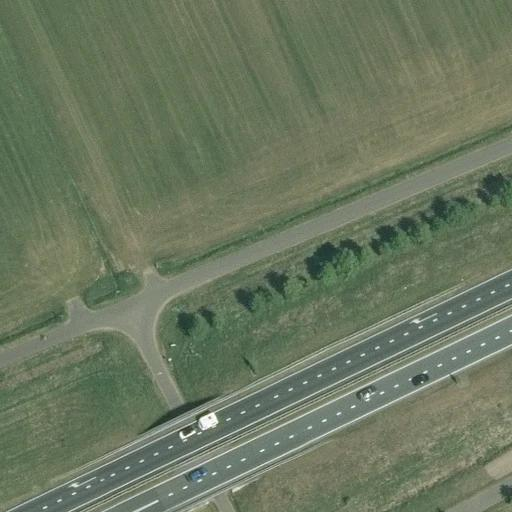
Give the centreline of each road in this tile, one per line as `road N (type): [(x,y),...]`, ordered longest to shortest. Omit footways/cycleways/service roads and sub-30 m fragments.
road 1 (trunk): [(511,291),(54,511)]
road 2 (unclassified): [(127,308),(511,148)]
road 3 (trunk): [(158,493),(511,323)]
road 4 (unclassified): [(226,511),(127,308)]
road 5 (unclassified): [(0,361),(127,308)]
